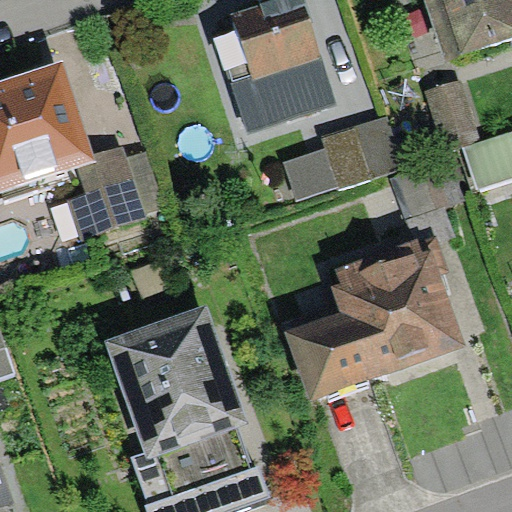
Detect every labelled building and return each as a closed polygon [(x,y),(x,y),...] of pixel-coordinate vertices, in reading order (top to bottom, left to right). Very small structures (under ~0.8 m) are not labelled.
[(511,31),(501,0),(409,0),(438,87),(511,62),(511,31)] [(296,7),(207,39),(243,141),(333,110),(296,7)] [(53,89),(0,106),(0,215),(85,187),(53,89)] [(445,366),(416,280),(272,330),(301,416),(445,366)] [(228,511),(250,505),(191,334),(94,367),(144,511),(228,511)]
